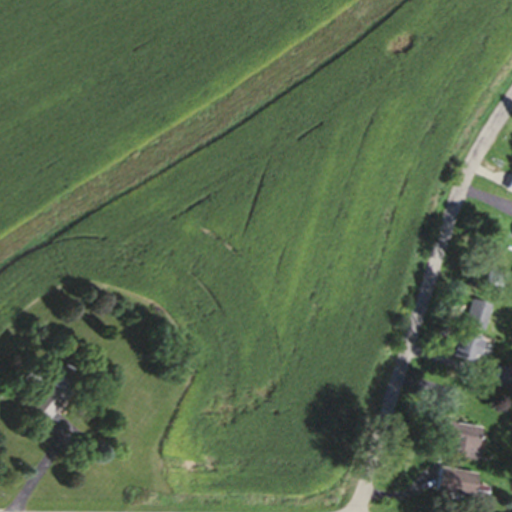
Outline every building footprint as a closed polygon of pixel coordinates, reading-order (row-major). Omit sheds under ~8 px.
[(502,291),(509,276),(488,267),(481,282),(502,291)] [(482,334),(489,307),(470,302),(463,329),(482,334)] [(453,361),(472,367),(480,339),(461,334),(453,361)] [(74,383),(56,370),(25,415),(43,428),(74,383)] [(444,458),(474,463),(480,428),(429,420),(426,441),(446,444),(444,458)] [(471,502),(477,478),(439,469),(434,493),(471,502)]
